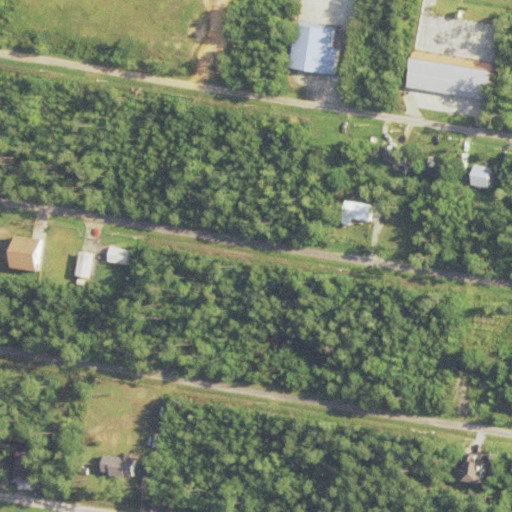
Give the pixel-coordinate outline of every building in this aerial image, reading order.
[(292,71),(299,27),(337,32),(334,50),(343,51),(339,77),(292,71)] [(47,115),(53,85),(71,88),(65,118),(47,115)] [(160,122),(161,117),(159,117),(159,109),(161,109),(162,104),(167,105),(165,122),(160,122)] [(136,165),(143,119),(152,121),(145,167),(136,165)] [(410,141),(413,137),(427,146),(424,150),(410,141)] [(469,163),(465,162),(464,165),(460,164),(462,155),(460,155),(460,151),(462,151),(462,149),(467,150),(467,151),(471,152),(469,163)] [(387,162),(390,152),(421,162),(418,172),(387,162)] [(423,170),(427,154),(432,155),(428,171),(423,170)] [(508,168),(508,172),(503,171),(506,155),(511,156),(510,157),(511,157),(511,162),(511,168),(508,168)] [(474,187),(478,167),(495,170),(491,190),(474,187)] [(394,191),(396,184),(404,186),(402,193),(394,191)] [(347,220),(350,204),(376,209),(374,225),(347,220)] [(16,272),(20,240),(46,243),(41,275),(16,272)] [(126,248),(106,247),(105,263),(125,264),(126,248)] [(92,254),(77,251),(72,275),(87,278),(92,254)] [(478,333),(481,316),(504,320),(502,336),(478,333)] [(458,388),(461,371),(501,377),(498,394),(458,388)] [(17,483),(21,454),(37,456),(33,485),(17,483)] [(477,484),(482,457),(464,454),(459,481),(477,484)] [(127,479),(127,482),(113,480),(113,477),(105,476),(108,458),(138,463),(136,480),(127,479)]
